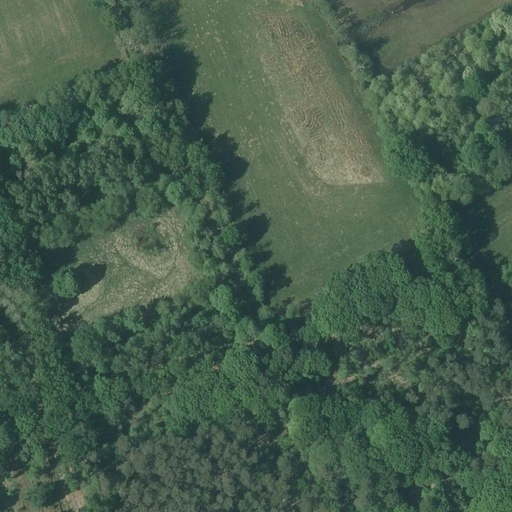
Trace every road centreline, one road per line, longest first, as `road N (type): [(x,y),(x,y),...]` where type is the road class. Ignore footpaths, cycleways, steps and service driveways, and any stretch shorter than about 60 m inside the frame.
road 1 (track): [(115,0),(294,412),(357,451),(394,511)]
road 2 (track): [(40,511),(10,397),(0,388)]
